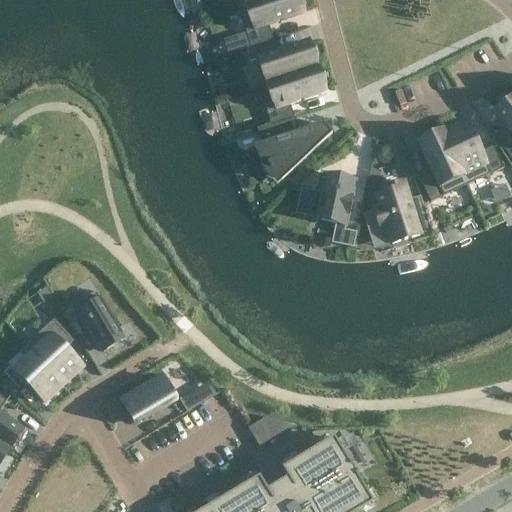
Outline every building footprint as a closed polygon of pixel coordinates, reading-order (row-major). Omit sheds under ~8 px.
[(259,0),(237,7),(250,46),(268,40),(272,39),(268,26),(302,15),(296,0),(259,0)] [(267,84),(315,68),(306,43),(273,54),(268,40),(250,46),(245,48),(250,61),(254,60),(262,86),(267,84)] [(323,94),(315,68),(267,84),(275,110),(266,113),(271,126),(293,119),(289,105),(323,94)] [(511,138),(511,95),(491,112),(511,138)] [(271,126),(257,131),(261,143),(254,146),(262,171),(276,186),(331,134),(322,124),(299,131),(294,118),(293,119),(271,126)] [(465,176),(488,165),(467,123),(445,133),(465,176)] [(465,176),(445,133),(443,128),(415,141),(438,189),(466,177),(465,176)] [(344,230),(354,181),(323,174),(319,193),(301,189),(295,214),(314,218),(313,220),(335,225),(331,244),(353,248),(356,233),(344,230)] [(380,209),(373,211),(379,230),(386,228),(391,244),(431,232),(423,207),(411,211),(408,201),(402,182),(384,188),(385,194),(376,197),(380,209)] [(37,294),(43,304),(53,298),(47,288),(37,294)] [(96,291),(74,305),(103,354),(126,341),(96,291)] [(74,311),(65,316),(71,325),(79,320),(74,311)] [(53,320),(25,346),(31,352),(64,389),(85,369),(65,347),(71,342),(53,320)] [(31,352),(10,370),(44,407),(64,389),(31,352)] [(162,375),(118,402),(133,428),(178,402),(162,375)] [(5,381),(0,386),(8,394),(13,389),(5,381)] [(180,400),(187,412),(201,403),(194,391),(180,400)] [(0,397),(0,443),(11,451),(25,430),(0,413),(0,411),(6,402),(0,397)] [(265,417),(248,429),(259,449),(297,426),(265,417)] [(259,478),(201,511),(360,511),(373,505),(358,479),(358,478),(357,477),(358,477),(357,476),(357,475),(358,475),(357,474),(356,475),(352,467),(353,467),(352,466),(351,466),(351,465),(350,465),(349,464),(349,465),(333,439),(281,470),(287,479),(266,491),(259,478)] [(0,443),(0,467),(11,451),(0,443)]
